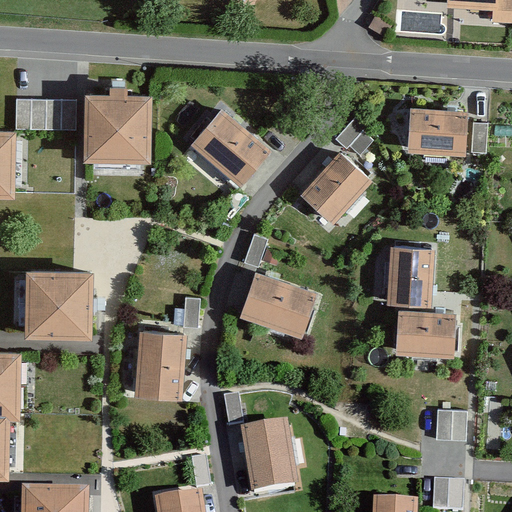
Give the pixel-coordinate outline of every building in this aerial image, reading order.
[(511,0),(451,0),(451,2),(496,5),(495,17),(511,18),(511,0)] [(379,14),(373,23),(390,30),(395,21),(379,14)] [(142,92),(82,91),(81,148),(141,149),(142,92)] [(77,102),(20,102),(19,130),(76,131),(77,102)] [(466,110),(411,107),(409,144),(464,147),(466,110)] [(269,152),(220,109),(193,138),(243,182),(269,152)] [(341,136),(360,152),(373,136),(354,120),(341,136)] [(366,175),(339,151),(304,191),(332,215),(366,175)] [(270,239),(257,234),(246,261),(260,266),(270,239)] [(429,246),(392,245),(390,298),(427,300),(429,246)] [(84,271),(25,269),(24,327),(83,328),(84,271)] [(314,293),(258,271),(244,308),(299,330),(314,293)] [(186,295),(182,323),(198,325),(202,298),(186,295)] [(454,313),(401,310),(399,348),(452,351),(454,313)] [(181,334),(142,331),(138,390),(177,393),(181,334)] [(240,398),(226,400),(230,427),(244,425),(240,398)] [(469,410),(440,409),(439,438),(468,439),(469,410)] [(284,425),(244,431),(254,491),(294,484),(284,425)] [(465,480),(437,479),(436,507),(465,508),(465,480)] [(77,511),(78,494),(18,493),(18,511),(77,511)] [(199,511),(197,496),(158,502),(159,511),(199,511)] [(413,511),(414,504),(377,502),(376,511),(413,511)]
